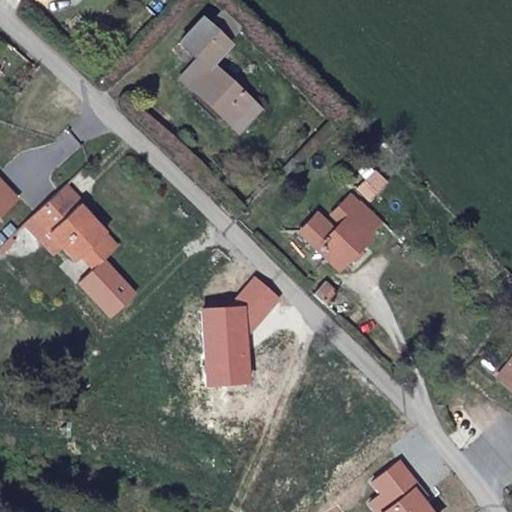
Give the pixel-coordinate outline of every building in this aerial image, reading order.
[(204,2),(192,17),(213,35),(225,22),(204,2)] [(213,35),(192,17),(185,11),(161,35),(180,54),(162,71),(179,86),(182,82),(207,103),(202,107),(222,125),(244,101),(194,55),(213,35)] [(89,190),(73,172),(28,216),(43,231),(52,221),(67,238),(79,251),(87,245),(102,258),(121,239),(106,224),(110,220),(84,192),(89,190)] [(0,173),(0,209),(18,191),(0,173)] [(306,208),(291,222),(327,259),(361,227),(355,220),(368,209),(341,178),(320,196),(332,212),(322,222),(306,208)] [(126,234),(110,220),(106,224),(121,239),(126,234)] [(52,221),(43,231),(59,248),(67,238),(52,221)] [(94,266),(102,258),(87,245),(79,251),(94,266)] [(300,292),(316,309),(329,294),(316,277),(300,292)] [(511,323),(504,317),(486,343),(499,355),(488,369),(511,387),(511,323)]
